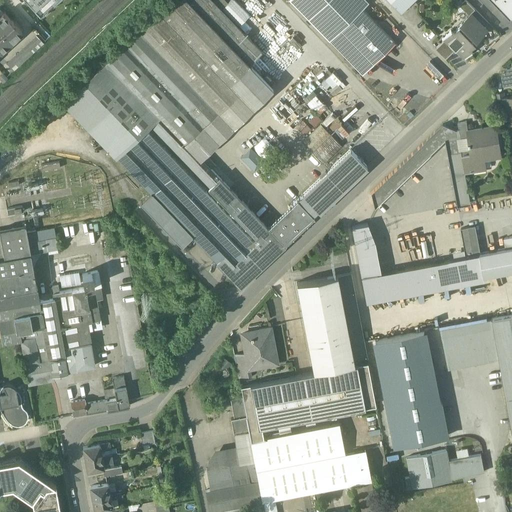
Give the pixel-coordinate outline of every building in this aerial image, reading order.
[(25,0),(41,16),(57,0),(25,0)] [(172,0),(142,29),(228,122),(271,81),(247,57),(260,45),(214,0),(172,0)] [(294,0),(327,34),(360,3),(362,0),(294,0)] [(388,0),(400,12),(412,0),(388,0)] [(474,9),(465,0),(463,0),(459,5),(468,15),(470,13),(474,9)] [(511,0),(492,0),(509,17),(511,13),(511,0)] [(394,39),(360,3),(327,34),(361,70),(394,39)] [(244,9),(234,16),(238,22),(248,16),(244,9)] [(462,23),(452,32),(450,30),(442,38),(443,40),(454,50),(456,48),(464,56),(464,57),(465,57),(472,51),(471,50),(469,48),(473,44),(470,41),(473,38),(475,39),(485,29),(470,13),(468,15),(467,16),(469,18),(463,24),(462,23)] [(6,14),(0,19),(0,51),(7,46),(9,48),(13,44),(11,42),(22,32),(6,14)] [(126,43),(108,61),(195,152),(228,122),(142,29),(126,43)] [(35,34),(7,60),(15,69),(43,43),(35,34)] [(443,40),(435,48),(445,59),(454,50),(443,40)] [(108,61),(63,101),(150,193),(192,236),(217,262),(223,256),(232,265),(258,241),(232,214),(244,203),(231,189),(197,154),(195,152),(108,61)] [(511,67),(505,69),(506,74),(502,75),(504,86),(511,84),(511,67)] [(331,71),(320,82),(329,90),(339,79),(331,71)] [(317,114),(325,106),(310,90),(301,98),(317,114)] [(503,93),(497,94),(499,108),(505,107),(504,97),(503,93)] [(315,129),(307,120),(293,133),(301,141),(315,129)] [(331,125),(340,137),(346,133),(337,121),(331,125)] [(467,121),(458,122),(461,139),(469,138),(468,133),(469,133),(468,130),(467,121)] [(321,124),(302,142),(312,152),(331,134),(321,124)] [(457,131),(443,125),(387,179),(396,188),(438,147),(447,150),(452,173),(464,171),(457,131)] [(497,125),(468,130),(469,133),(468,133),(469,138),(470,142),(469,142),(469,145),(470,145),(470,148),(462,149),(466,171),(470,171),(470,172),(473,172),(473,170),(486,168),(485,158),(502,155),(497,125)] [(331,135),(312,153),(323,164),(342,146),(331,135)] [(263,162),(251,149),(242,157),(254,170),(263,162)] [(351,149),(302,195),(317,211),(319,212),(367,167),(351,149)] [(235,185),(201,150),(197,154),(231,189),(235,185)] [(40,169),(58,167),(58,161),(39,163),(40,169)] [(464,171),(452,173),(456,193),(468,191),(464,171)] [(396,188),(387,179),(379,186),(388,195),(396,188)] [(388,195),(379,186),(372,193),(373,198),(380,196),(381,202),(388,195)] [(468,191),(456,193),(460,214),(472,212),(468,191)] [(192,236),(150,193),(140,202),(182,246),(192,236)] [(317,211),(302,195),(298,199),(313,215),(317,211)] [(380,196),(373,198),(376,212),(383,210),(381,202),(380,196)] [(297,198),(267,227),(284,244),(314,216),(313,215),(298,199),(297,198)] [(258,241),(232,265),(223,256),(217,262),(240,286),(284,245),(284,244),(267,227),(244,203),(232,214),(258,241)] [(0,260),(31,254),(27,233),(27,230),(26,225),(0,230),(0,260)] [(368,226),(352,229),(361,276),(377,273),(368,226)] [(475,227),(461,229),(466,256),(480,253),(475,227)] [(37,230),(27,233),(31,254),(40,253),(38,240),(37,230)] [(56,237),(38,240),(40,253),(58,250),(56,237)] [(511,247),(506,248),(480,253),(484,276),(511,270),(511,247)] [(0,272),(33,266),(40,253),(31,254),(0,260),(0,272)] [(377,273),(361,276),(366,299),(484,277),(484,276),(480,253),(466,256),(377,273)] [(33,266),(0,272),(0,293),(37,287),(33,266)] [(85,288),(60,292),(58,286),(52,287),(53,293),(53,296),(40,299),(44,324),(50,358),(63,356),(64,356),(67,371),(95,366),(87,322),(90,322),(91,321),(100,320),(97,300),(104,299),(100,271),(83,275),(85,288)] [(368,362),(351,272),(296,283),(314,372),(368,362)] [(0,293),(0,329),(2,342),(21,338),(19,329),(44,324),(40,299),(37,287),(0,293)] [(511,315),(493,319),(493,320),(492,320),(495,334),(499,356),(511,425),(511,315)] [(100,320),(91,321),(90,322),(91,329),(101,328),(100,320)] [(492,320),(433,331),(436,345),(495,334),(492,320)] [(44,324),(19,329),(21,338),(29,385),(54,380),(53,374),(50,358),(44,324)] [(269,327),(258,329),(259,331),(242,334),(245,353),(247,365),(248,364),(249,368),(277,363),(269,327)] [(495,334),(436,345),(433,331),(423,333),(442,431),(453,429),(443,380),(450,369),(494,360),(493,357),(499,356),(495,334)] [(423,333),(384,340),(410,478),(412,488),(452,480),(451,479),(448,461),(442,431),(423,333)] [(245,353),(234,355),(238,378),(250,376),(249,368),(248,364),(247,365),(245,353)] [(63,356),(50,358),(53,374),(67,372),(67,371),(64,356),(63,356)] [(368,362),(357,364),(365,407),(376,405),(368,362)] [(357,364),(241,386),(249,430),(261,427),(365,407),(357,364)] [(85,400),(72,403),(74,416),(129,406),(125,377),(113,379),(117,398),(86,404),(85,400)] [(16,388),(11,385),(7,384),(3,385),(0,388),(0,387),(0,406),(0,407),(2,412),(4,416),(7,419),(10,422),(14,424),(18,425),(22,424),(25,421),(28,418),(28,414),(26,410),(23,407),(22,403),(24,402),(21,387),(16,388)] [(36,389),(28,390),(30,403),(38,401),(36,389)] [(242,397),(230,399),(233,418),(246,416),(242,397)] [(233,418),(231,419),(234,434),(248,431),(248,430),(246,416),(233,418)] [(264,438),(250,441),(254,459),(260,458),(262,470),(345,453),(339,423),(264,438)] [(249,430),(248,430),(248,431),(250,441),(264,438),(261,427),(249,430)] [(153,431),(147,432),(149,444),(155,443),(153,431)] [(248,431),(234,434),(239,463),(254,460),(254,459),(250,441),(248,431)] [(147,432),(140,434),(143,445),(149,444),(147,432)] [(98,445),(83,447),(86,459),(102,456),(101,451),(107,450),(107,449),(110,448),(109,443),(99,445),(98,445)] [(371,480),(365,449),(354,452),(360,482),(371,480)] [(262,470),(256,471),(258,480),(262,501),(360,482),(354,452),(345,453),(262,470)] [(102,456),(86,459),(88,471),(103,469),(103,470),(114,468),(112,454),(102,456)] [(481,455),(448,461),(451,479),(484,472),(481,455)] [(0,489),(1,489),(13,486),(32,500),(34,511),(61,511),(56,484),(19,458),(0,461),(0,489)] [(260,458),(254,459),(254,460),(256,471),(262,470),(260,458)] [(239,463),(206,470),(210,490),(258,480),(256,471),(254,460),(239,463)] [(114,468),(103,470),(104,476),(122,473),(121,466),(114,468)] [(210,490),(205,490),(209,511),(251,503),(252,511),(264,511),(262,501),(258,480),(210,490)] [(108,484),(102,485),(102,482),(97,483),(98,486),(90,487),(93,498),(110,495),(109,492),(108,484)] [(115,483),(108,484),(109,492),(116,491),(115,483)] [(110,495),(93,498),(95,511),(102,509),(103,511),(107,511),(107,508),(112,507),(111,499),(110,495)] [(117,498),(111,499),(112,507),(119,506),(117,498)] [(167,498),(155,501),(156,508),(169,505),(167,498)]
